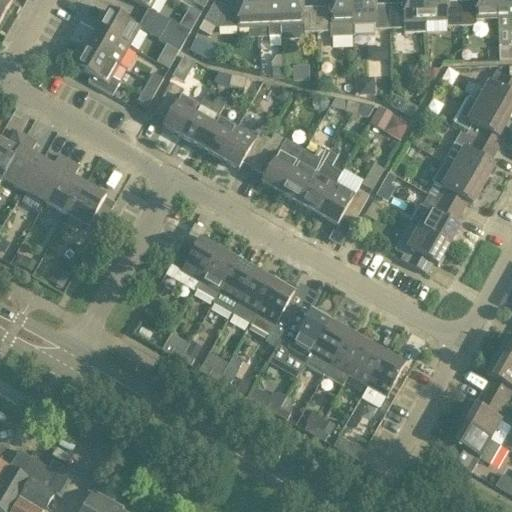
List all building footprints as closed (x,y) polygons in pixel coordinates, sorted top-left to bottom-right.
[(0,0),(0,24),(12,4),(5,0),(0,0)] [(156,0),(126,0),(149,13),(156,0)] [(207,4),(199,0),(195,0),(192,5),(203,11),(207,4)] [(216,0),(198,32),(209,38),(220,19),(236,19),(236,31),(248,30),(249,40),(259,40),(257,0),(228,0),(227,5),(217,0),(216,0)] [(278,0),(257,0),(259,40),(279,39),(280,39),(278,0)] [(279,39),(279,43),(303,42),(302,35),(316,35),(315,10),(301,10),(300,0),(278,0),(280,39),(279,39)] [(328,34),(329,41),(351,40),(351,26),(352,26),(351,0),(329,0),(329,9),(315,10),(316,35),(328,34)] [(351,0),(352,26),(373,25),(373,33),(388,32),(388,7),(373,7),(373,0),(351,0)] [(402,31),(402,36),(424,36),(424,23),(423,0),(401,0),(402,6),(388,7),(388,32),(402,31)] [(423,0),(424,23),(445,23),(445,30),(461,29),(460,4),(446,5),(445,0),(423,0)] [(460,4),(461,29),(476,29),(476,21),(497,21),(495,0),(473,0),(474,4),(460,4)] [(511,0),(495,0),(497,21),(511,20),(511,0)] [(97,32),(128,50),(139,30),(108,13),(97,32)] [(163,32),(184,44),(190,34),(169,22),(163,32)] [(86,51),(117,68),(128,50),(97,32),(86,51)] [(184,44),(163,32),(157,43),(178,54),(184,44)] [(194,41),(189,51),(208,61),(213,51),(194,41)] [(498,63),(511,62),(511,47),(498,49),(498,63)] [(386,48),(370,49),(371,63),(386,62),(386,48)] [(117,68),(86,51),(75,70),(91,79),(87,85),(111,99),(119,85),(111,80),(117,68)] [(282,82),(281,80),(281,70),(271,70),(271,81),(282,82)] [(440,71),(426,71),(427,93),(440,71)] [(511,114),(511,83),(495,74),(489,85),(477,104),(508,122),(511,114)] [(148,83),(159,89),(163,82),(152,76),(148,83)] [(236,91),(238,79),(230,77),(228,89),(236,91)] [(238,79),(236,91),(243,92),(246,81),(238,79)] [(354,93),(371,97),(374,84),(357,80),(354,93)] [(159,89),(148,83),(136,103),(147,109),(159,89)] [(153,115),(166,122),(162,129),(181,140),(199,109),(198,109),(180,98),(183,93),(170,86),(153,115)] [(279,96),(281,104),(287,107),(293,97),(282,91),(279,96)] [(477,105),(467,100),(452,127),(467,135),(465,138),(474,143),(495,155),(502,143),(497,141),(508,122),(477,104),(477,105)] [(224,106),(216,102),(214,102),(211,108),(202,102),(198,109),(199,109),(181,140),(200,151),(217,120),(217,119),(224,106)] [(352,117),(354,105),(346,103),(344,115),(352,117)] [(352,117),(367,120),(373,109),(362,107),(354,105),(352,117)] [(384,133),(392,119),(378,110),(369,125),(384,133)] [(392,119),(384,133),(400,142),(409,127),(393,118),(392,119)] [(218,162),(236,130),(217,120),(200,151),(218,162)] [(258,136),(255,141),(236,130),(218,162),(238,173),(242,166),(253,172),(270,142),(269,142),(258,136)] [(0,143),(0,184),(26,140),(15,134),(7,147),(0,143)] [(272,137),(269,142),(270,142),(253,172),(264,178),(260,185),(279,196),(303,155),(302,155),(303,154),(284,143),(283,143),(272,137)] [(23,194),(41,163),(30,157),(36,145),(26,140),(0,184),(0,185),(2,182),(23,194)] [(468,154),(463,151),(453,146),(442,165),(482,188),(493,169),(489,166),(495,155),(474,143),(468,154)] [(319,150),(313,161),(303,155),(279,196),(298,207),(327,155),(319,150)] [(329,171),(335,160),(327,155),(298,207),(317,218),(335,186),(340,177),(329,171)] [(41,163),(23,194),(44,206),(68,164),(58,158),(52,169),(41,163)] [(66,218),(84,187),(73,181),(79,170),(68,164),(44,206),(66,218)] [(431,185),(441,190),(435,201),(460,216),(467,205),(471,208),(482,188),(442,165),(431,185)] [(383,184),(390,188),(395,179),(388,176),(383,184)] [(351,228),(368,199),(356,192),(353,197),(335,186),(317,218),(336,229),(340,222),(351,228)] [(100,208),(105,199),(84,187),(66,218),(97,236),(110,213),(100,208)] [(417,232),(448,249),(459,231),(453,228),(460,216),(435,201),(428,197),(421,209),(428,213),(417,232)] [(425,277),(432,266),(437,269),(448,249),(417,232),(406,252),(400,263),(425,277)] [(198,242),(195,248),(185,243),(170,269),(164,279),(193,295),(194,293),(195,293),(218,253),(198,242)] [(212,304),(211,307),(212,307),(237,264),(218,253),(195,293),(212,304)] [(24,260),(20,269),(30,274),(35,266),(24,260)] [(237,264),(212,307),(231,318),(255,275),(237,264)] [(69,277),(55,269),(48,281),(62,289),(69,277)] [(255,275),(231,318),(249,329),(274,285),(255,275)] [(286,309),(293,296),(274,285),(249,329),(267,339),(263,345),(275,352),(296,315),(286,309)] [(155,317),(163,303),(153,298),(145,312),(155,317)] [(296,315),(275,352),(304,369),(329,325),(309,314),(306,321),(296,315)] [(329,325),(304,369),(323,379),(347,336),(329,325)] [(341,390),(347,378),(348,379),(366,346),(347,336),(323,379),(341,390)] [(511,341),(508,339),(497,359),(511,367),(511,341)] [(367,389),(385,357),(366,346),(348,379),(367,389)] [(180,363),(184,357),(173,351),(169,358),(180,363)] [(184,357),(180,363),(190,369),(194,362),(184,357)] [(385,357),(367,389),(386,400),(404,368),(385,357)] [(221,378),(231,384),(242,365),(232,359),(227,368),(221,378)] [(511,393),(511,367),(497,359),(486,378),(490,381),(483,395),(503,407),(511,393)] [(211,372),(221,378),(227,368),(221,365),(214,367),(211,372)] [(217,385),(221,378),(211,372),(207,379),(217,385)] [(221,378),(217,385),(228,391),(231,384),(221,378)] [(243,381),(235,395),(246,401),(253,390),(254,387),(243,381)] [(500,423),(495,421),(503,407),(483,395),(475,409),(470,406),(459,425),(499,448),(509,431),(499,426),(500,423)] [(269,404),(270,405),(280,411),(286,400),(279,396),(272,398),(271,400),(269,404)] [(276,418),(280,411),(270,405),(266,412),(276,418)] [(280,411),(276,418),(286,424),(290,417),(280,411)] [(328,438),(332,430),(322,424),(317,432),(318,432),(328,438)] [(445,461),(470,476),(478,463),(488,468),(499,448),(459,425),(448,445),(453,448),(445,461)] [(313,439),(317,432),(307,426),(303,433),(313,439)] [(317,432),(313,439),(324,445),(328,438),(318,432),(317,432)] [(358,464),(364,454),(338,439),(332,450),(358,464)] [(0,461),(0,511),(44,511),(55,494),(61,498),(75,474),(51,460),(46,467),(18,451),(9,467),(0,461)] [(122,511),(86,497),(80,511),(122,511)]
